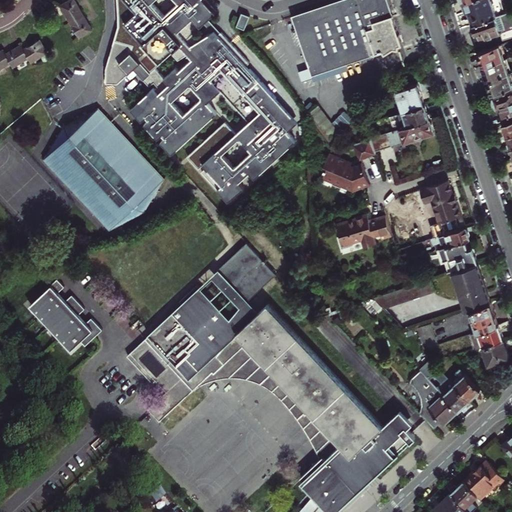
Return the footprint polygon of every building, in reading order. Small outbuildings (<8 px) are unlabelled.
[(84,9),(78,0),(75,0),(65,6),(85,38),(97,30),(92,21),(84,9)] [(192,154),(233,198),(249,184),(243,178),(250,172),(255,178),(296,140),(288,131),(298,121),(250,68),(243,74),(240,71),(250,62),(221,32),(214,39),(209,33),(200,39),(198,37),(194,33),(217,12),(205,0),(117,0),(119,10),(119,19),(118,28),(115,38),(105,63),(106,68),(111,81),(123,81),(146,59),(155,69),(148,76),(154,83),(159,79),(163,84),(160,87),(158,85),(135,106),(177,151),(222,110),(212,99),(226,87),(254,119),(241,131),(230,119),(192,154)] [(344,0),(292,18),(312,76),(382,53),(380,49),(399,42),(397,36),(387,7),(384,0),(344,0)] [(468,10),(472,24),(501,13),(496,0),(464,0),(461,1),(464,8),(465,11),(468,10)] [(511,36),(511,9),(501,13),(472,24),(473,27),(473,29),(475,31),(475,32),(472,33),(473,37),(475,41),(485,37),(485,38),(493,36),(493,35),(506,30),(508,38),(511,36)] [(245,29),(250,16),(241,12),(240,15),(241,15),(236,26),(245,29)] [(0,70),(15,63),(17,67),(35,59),(37,63),(53,55),(46,41),(37,45),(29,49),(27,45),(19,50),(10,54),(8,50),(0,53),(0,70)] [(480,58),(483,66),(504,59),(499,44),(478,51),(480,58)] [(485,73),(488,80),(509,73),(504,59),(483,66),(485,73)] [(301,80),(311,76),(308,67),(298,71),(301,80)] [(511,82),(509,73),(488,80),(490,87),(492,95),(511,87),(511,82)] [(420,94),(417,82),(403,86),(398,88),(396,91),(403,110),(424,103),(420,94)] [(503,117),(505,122),(511,119),(511,89),(493,96),(497,108),(497,110),(499,110),(501,117),(503,117)] [(424,103),(403,110),(398,111),(403,126),(429,118),(427,112),(424,103)] [(307,114),(329,143),(339,134),(319,105),(307,114)] [(65,126),(46,157),(107,228),(141,212),(162,181),(100,109),(65,126)] [(403,126),(370,137),(374,149),(433,130),(431,124),(429,117),(429,118),(403,126)] [(505,130),(506,136),(511,133),(511,119),(505,122),(502,123),(505,130)] [(374,149),(370,137),(359,140),(352,143),(357,159),(376,153),(374,149)] [(354,190),(367,186),(371,185),(369,181),(363,163),(353,166),(348,163),(349,161),(332,152),(326,163),(328,164),(324,175),(354,190)] [(448,179),(419,188),(420,193),(418,201),(427,203),(428,201),(431,200),(437,220),(433,221),(431,227),(434,236),(465,226),(461,214),(461,212),(458,201),(455,192),(453,193),(448,179)] [(296,310),(303,310),(299,215),(293,215),(296,310)] [(387,236),(382,215),(373,218),(366,220),(364,215),(335,224),(338,236),(335,237),(339,248),(349,245),(348,243),(358,240),(361,247),(373,243),(370,237),(377,235),(378,239),(387,236)] [(437,243),(439,247),(464,239),(468,237),(467,233),(465,226),(434,236),(431,237),(433,245),(435,244),(437,243)] [(464,239),(439,247),(446,272),(451,270),(477,261),(474,254),(473,251),(468,252),(467,247),(464,239)] [(246,242),(216,269),(246,300),(276,273),(246,242)] [(485,285),(477,261),(451,270),(464,310),(470,308),(490,301),(485,285)] [(233,334),(256,312),(246,300),(216,269),(139,342),(179,384),(233,334)] [(430,281),(376,294),(380,307),(433,294),(430,281)] [(29,305),(69,350),(92,330),(51,286),(29,305)] [(490,301),(470,308),(477,331),(498,324),(496,317),(492,306),(490,301)] [(265,304),(256,312),(233,334),(271,372),(267,376),(305,416),(309,412),(347,451),(377,421),(265,304)] [(85,320),(91,316),(86,308),(80,312),(85,320)] [(437,344),(430,324),(417,328),(424,349),(437,344)] [(498,324),(477,331),(471,333),(476,346),(482,344),(502,337),(503,337),(501,331),(498,324)] [(139,342),(123,325),(90,355),(151,420),(184,389),(179,384),(139,342)] [(502,337),(482,344),(488,362),(508,355),(505,347),(502,337)] [(454,370),(459,376),(464,372),(458,366),(454,370)] [(442,393),(421,370),(411,378),(411,382),(414,385),(418,389),(420,393),(421,396),(422,404),(421,410),(420,413),(434,427),(441,421),(428,406),(442,393)] [(479,388),(464,372),(459,376),(453,382),(468,399),(474,394),(479,388)] [(468,399),(453,382),(442,393),(457,409),(463,404),(468,399)] [(442,393),(428,406),(441,421),(443,423),(447,419),(457,409),(442,393)] [(325,506),(330,511),(336,511),(415,436),(389,409),(377,421),(347,451),(315,483),(331,500),(325,506)] [(476,467),(468,474),(481,488),(484,491),(507,470),(491,453),(476,467)] [(458,483),(455,486),(469,500),(481,488),(468,474),(463,479),(458,483)] [(160,486),(148,497),(155,505),(166,495),(160,486)] [(469,500),(455,486),(445,496),(437,503),(445,511),(462,511),(472,504),(469,500)]
